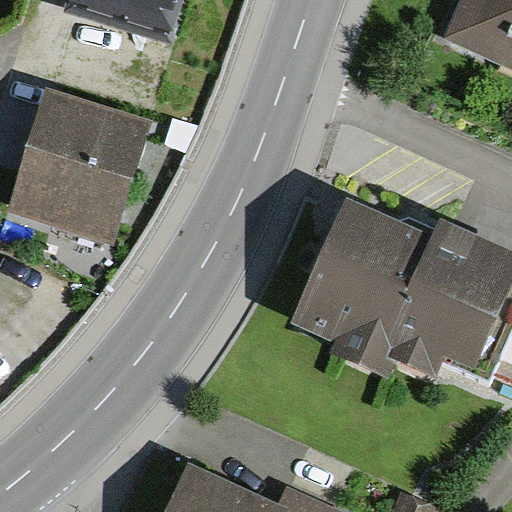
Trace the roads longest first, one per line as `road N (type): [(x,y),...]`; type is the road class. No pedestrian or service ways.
road 1 (primary): [(276,82),(254,150),(158,333),(101,403),(0,495)]
road 2 (residential): [(511,191),(276,82)]
